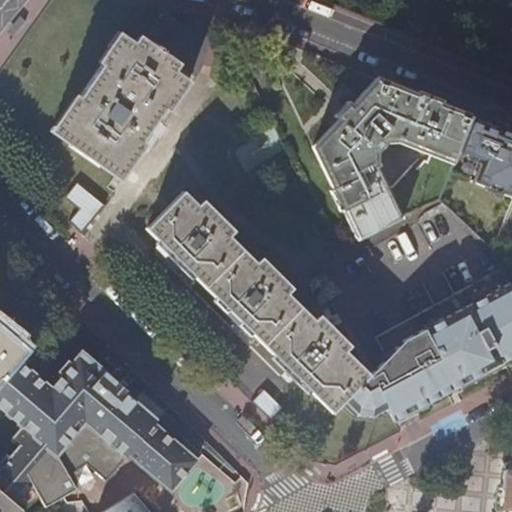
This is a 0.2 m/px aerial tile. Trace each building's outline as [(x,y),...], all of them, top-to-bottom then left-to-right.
[(198,35),(170,15),(143,51),(122,36),(113,48),(117,51),(61,129),(77,141),(73,147),(101,167),(106,161),(122,173),(179,96),(183,99),(191,87),(171,71),(198,35)] [(311,148),(356,242),(401,220),(375,166),(371,150),(385,142),(452,164),(471,118),(375,79),(349,106),(346,105),(341,110),(335,117),(336,121),(311,148)] [(511,134),(471,118),(452,164),(437,202),(454,217),(474,170),(469,167),(472,159),(505,172),(506,170),(511,172),(511,169),(511,134)] [(482,244),(491,252),(511,199),(511,185),(496,179),(476,228),(486,232),(482,244)] [(407,413),(511,357),(511,292),(509,287),(403,344),(378,369),(370,377),(184,193),(150,228),(335,412),(346,401),(357,412),(372,416),(386,408),(393,420),(407,413)] [(459,222),(467,230),(473,223),(466,215),(459,222)] [(309,285),(324,308),(342,296),(324,276),(309,285)] [(0,382),(17,361),(23,354),(0,334),(0,382)] [(48,387),(17,361),(0,382),(0,409),(21,428),(11,439),(20,446),(0,468),(0,511),(20,511),(23,509),(20,507),(40,497),(45,506),(77,487),(69,474),(87,463),(107,479),(129,453),(172,490),(198,459),(154,421),(155,419),(124,392),(127,389),(103,370),(103,364),(98,364),(80,350),(48,387)] [(504,489),(502,511),(511,511),(511,466),(502,471),(500,488),(504,489)] [(146,511),(149,511),(134,493),(102,511),(146,511)]
